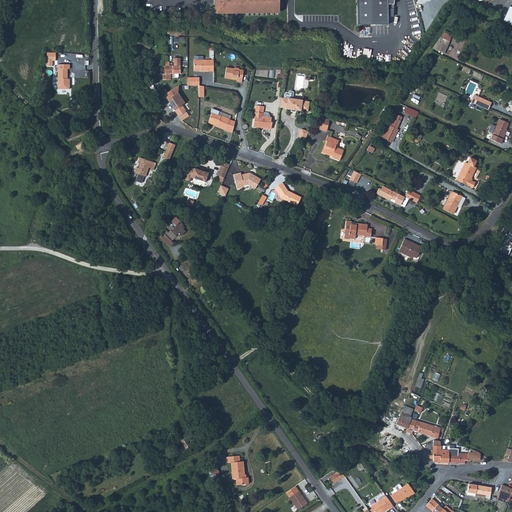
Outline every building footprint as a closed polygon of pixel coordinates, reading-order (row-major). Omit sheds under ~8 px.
[(215,0),(216,2),(216,13),(279,12),(279,0),(215,0)] [(357,0),(358,25),(373,25),(388,24),(388,16),(388,9),(393,9),(393,0),(357,0)] [(511,7),(510,6),(503,21),(511,24),(511,7)] [(438,36),(447,40),(449,35),(441,32),(438,36)] [(438,36),(430,48),(437,50),(442,53),(447,40),(438,36)] [(55,52),(46,52),(46,66),(51,66),(51,61),(55,60),(55,52)] [(193,59),(194,70),(200,70),(200,71),(213,70),(213,59),(193,59)] [(57,73),(57,84),(69,84),(69,78),(67,78),(67,68),(69,68),(69,64),(57,63),(57,73)] [(167,66),(165,66),(165,74),(162,74),(162,79),(170,79),(170,74),(180,73),(180,66),(175,66),(170,66),(167,66)] [(226,67),(224,78),(237,80),(237,82),(242,82),(243,70),(239,70),(238,68),(235,68),(233,69),(226,67)] [(179,85),(163,95),(165,97),(167,100),(169,99),(178,93),(179,85)] [(169,99),(167,100),(170,105),(173,108),(175,110),(179,117),(186,112),(182,105),(185,103),(181,97),(178,93),(169,99)] [(414,94),(411,100),(418,103),(421,97),(414,94)] [(474,95),(471,102),(488,110),(492,103),(474,95)] [(285,100),(282,99),(281,109),(287,109),(287,110),(295,111),(302,111),(309,112),(310,103),(303,102),(304,101),(294,100),(289,99),(289,100),(285,100)] [(220,111),(213,107),(211,111),(213,112),(209,120),(217,123),(217,125),(226,128),(225,130),(232,133),(233,131),(235,121),(230,119),(219,114),(220,111)] [(258,107),(257,120),(265,120),(273,120),(273,119),(264,118),(265,108),(258,107)] [(231,116),(220,111),(219,114),(230,119),(231,116)] [(186,112),(179,117),(182,121),(185,119),(189,116),(186,112)] [(391,113),(388,118),(396,122),(397,120),(395,119),(397,116),(397,115),(391,113)] [(327,119),(322,118),(320,130),(328,132),(330,123),(326,122),(327,119)] [(396,122),(388,118),(385,125),(384,124),(378,137),(381,138),(385,140),(391,128),(393,128),(396,122)] [(265,120),(257,120),(256,128),(264,129),(264,128),(266,128),(267,129),(273,130),(273,127),(274,123),(273,123),(273,122),(273,120),(265,120)] [(500,120),(491,140),(501,144),(505,136),(504,135),(509,124),(500,120)] [(391,128),(385,140),(389,142),(395,129),(393,128),(391,128)] [(302,132),(299,141),(306,142),(309,133),(303,131),(302,131),(302,132)] [(327,141),(327,142),(328,142),(325,152),(334,155),(333,157),(333,158),(335,158),(341,161),(345,151),(337,148),(338,145),(339,145),(340,141),(334,139),(329,137),(328,137),(327,141)] [(169,160),(175,145),(169,143),(163,158),(169,160)] [(457,180),(473,188),(475,183),(470,180),(476,168),(474,167),(477,161),(470,158),(467,164),(465,163),(457,180)] [(135,171),(133,177),(144,180),(145,177),(146,173),(147,171),(152,172),(154,166),(138,161),(137,165),(138,166),(137,172),(135,171)] [(219,165),(216,173),(223,177),(227,164),(226,164),(222,162),(221,166),(219,165)] [(187,168),(185,176),(190,178),(192,179),(202,181),(204,182),(206,174),(207,172),(201,171),(192,168),(192,169),(187,168)] [(361,175),(354,172),(350,180),(357,184),(361,175)] [(239,173),(231,174),(233,182),(235,189),(241,187),(241,186),(246,185),(253,189),(258,181),(259,179),(248,173),(240,175),(239,175),(239,173)] [(287,191),(281,182),(273,188),(280,198),(295,206),(300,197),(291,193),(290,194),(287,192),(288,191),(287,191)] [(397,193),(383,186),(381,190),(379,189),(377,194),(389,199),(392,200),(392,199),(396,201),(395,202),(401,205),(405,197),(399,194),(397,193)] [(184,194),(196,198),(198,191),(186,188),(184,194)] [(405,197),(417,203),(421,195),(409,190),(405,197)] [(452,192),(445,206),(455,211),(462,197),(452,192)] [(455,211),(445,206),(443,209),(453,214),(455,211)] [(159,236),(161,239),(165,235),(170,240),(174,235),(173,234),(176,232),(179,234),(183,230),(178,225),(181,222),(173,215),(169,220),(173,224),(171,226),(170,225),(167,228),(168,229),(166,231),(163,228),(160,231),(162,233),(159,236)] [(342,232),(342,234),(348,237),(353,237),(353,233),(362,234),(363,228),(365,228),(365,224),(354,223),(354,224),(349,224),(349,222),(349,221),(344,220),(343,229),(347,229),(347,233),(342,232)] [(511,226),(511,228),(503,244),(500,250),(508,254),(509,252),(511,246),(511,226)] [(165,235),(161,239),(168,245),(172,242),(170,240),(165,235)] [(397,252),(399,253),(400,252),(411,257),(414,259),(417,255),(417,254),(420,248),(413,245),(413,246),(411,244),(403,239),(397,252)] [(454,372),(459,361),(452,358),(447,369),(454,372)] [(417,405),(414,411),(420,413),(423,408),(417,405)] [(403,409),(396,424),(407,429),(409,423),(411,418),(413,413),(403,409)] [(409,423),(407,429),(405,432),(412,434),(413,430),(418,432),(418,433),(430,436),(433,426),(420,422),(419,426),(409,423)] [(380,433),(376,443),(381,446),(386,435),(380,433)] [(391,438),(386,435),(381,446),(389,449),(393,438),(392,438),(391,438)] [(430,456),(430,459),(433,459),(433,462),(449,462),(449,454),(449,450),(444,450),(444,442),(440,442),(433,440),(432,444),(432,456),(430,456)] [(472,453),(472,460),(479,460),(480,453),(473,449),(472,453)] [(449,454),(449,462),(464,464),(464,461),(467,461),(467,460),(467,457),(467,453),(458,453),(458,454),(449,454)] [(240,454),(228,455),(228,461),(231,461),(233,478),(237,477),(237,483),(249,482),(248,475),(245,476),(244,459),(240,460),(240,454)] [(215,463),(210,465),(207,466),(211,475),(214,474),(219,472),(215,463)] [(344,476),(340,470),(334,474),(338,480),(344,476)] [(338,480),(334,474),(330,477),(334,483),(338,480)] [(400,489),(391,496),(395,503),(399,500),(400,502),(409,495),(410,496),(414,493),(407,484),(400,489)] [(482,486),(468,484),(467,492),(467,495),(485,497),(485,495),(489,495),(491,487),(482,486)] [(496,490),(510,496),(511,491),(511,489),(508,488),(503,485),(500,485),(497,485),(496,490)] [(285,493),(289,498),(298,492),(294,487),(285,493)] [(298,492),(289,498),(297,511),(307,505),(298,492)] [(386,496),(377,502),(383,511),(389,509),(394,506),(386,496)] [(443,508),(432,499),(426,506),(433,511),(455,511),(453,510),(452,511),(446,505),(443,508)] [(383,511),(377,502),(371,507),(372,508),(373,510),(374,511),(383,511)]
